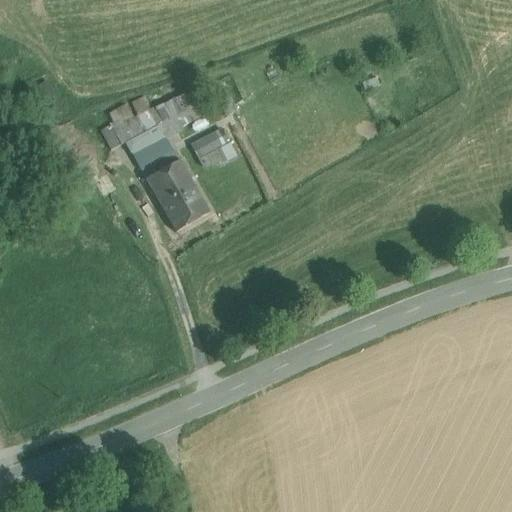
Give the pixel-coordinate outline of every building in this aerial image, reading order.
[(186,78),(144,93),(149,107),(191,92),(186,78)] [(150,132),(155,143),(162,140),(156,129),(163,125),(155,110),(134,120),(112,131),(120,147),(125,144),(150,132)] [(110,127),(112,131),(134,120),(131,114),(109,125),(110,127)] [(111,152),(120,147),(112,131),(110,127),(100,132),(111,152)] [(195,144),(203,159),(229,146),(221,130),(195,144)] [(165,159),(171,156),(162,140),(155,143),(150,132),(125,144),(141,173),(165,159)] [(165,159),(169,168),(180,163),(175,154),(171,156),(165,159)] [(141,173),(146,181),(169,168),(165,159),(141,173)] [(154,196),(188,177),(180,163),(169,168),(146,181),(145,182),(154,196)] [(188,177),(154,196),(176,234),(210,215),(188,177)]
